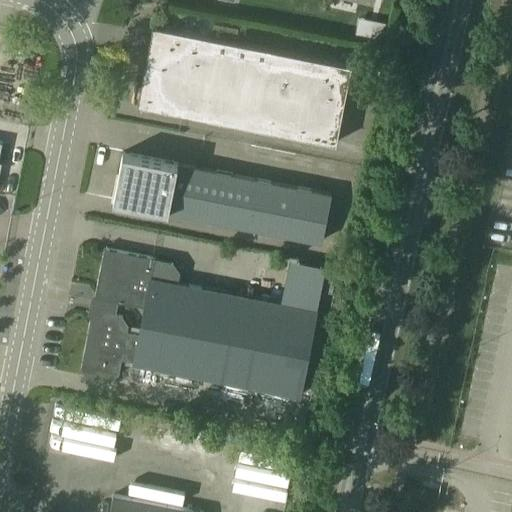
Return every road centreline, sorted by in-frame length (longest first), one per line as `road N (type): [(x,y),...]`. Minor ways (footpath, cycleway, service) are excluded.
road 1 (secondary): [(338,511),(453,0)]
road 2 (unclassified): [(0,462),(77,60),(66,24),(31,0)]
